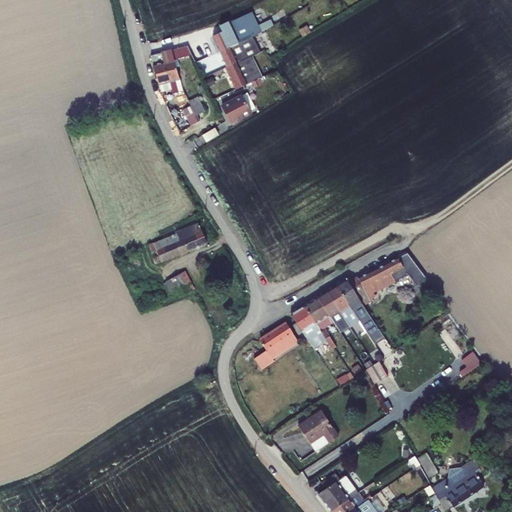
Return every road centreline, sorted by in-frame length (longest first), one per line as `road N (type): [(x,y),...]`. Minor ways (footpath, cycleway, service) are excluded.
road 1 (unclassified): [(124,0),(147,88),(258,298),(254,317),(224,354),(224,384),(244,423),(317,511)]
road 2 (track): [(258,298),(403,228)]
road 3 (track): [(403,228),(431,222),(511,164)]
